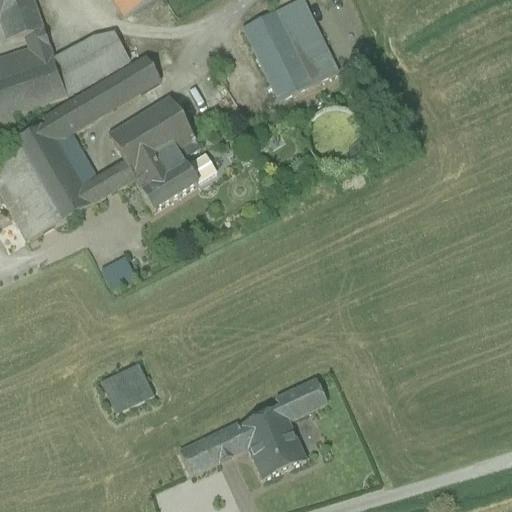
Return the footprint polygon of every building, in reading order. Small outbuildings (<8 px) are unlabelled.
[(30,0),(0,0),(0,4),(8,17),(33,6),(30,0)] [(159,1),(158,0),(111,0),(125,22),(159,1)] [(22,42),(24,41),(43,35),(33,6),(8,17),(0,20),(0,24),(7,44),(22,42)] [(276,18),(311,90),(336,78),(300,6),(276,18)] [(276,18),(243,34),(279,106),(311,90),(276,18)] [(51,59),(61,87),(120,55),(106,29),(51,59)] [(27,55),(47,48),(43,35),(24,41),(22,42),(27,55)] [(0,64),(0,80),(51,59),(47,48),(27,55),(0,64)] [(61,87),(66,101),(127,68),(120,55),(61,87)] [(51,59),(0,80),(0,125),(12,121),(66,101),(61,87),(51,59)] [(46,129),(57,147),(73,138),(159,87),(145,62),(41,123),(45,129),(46,129)] [(120,162),(133,182),(176,156),(194,145),(169,104),(108,141),(120,162)] [(362,154),(365,143),(362,132),(356,122),(346,116),(334,114),(323,116),(314,123),(307,132),(305,144),(307,155),(314,165),(324,171),(335,173),(347,171),(356,164),(362,154)] [(12,121),(0,125),(0,138),(16,132),(12,121)] [(54,231),(92,210),(82,192),(57,147),(46,129),(45,129),(9,150),(54,231)] [(105,202),(135,185),(133,182),(120,162),(95,176),(73,138),(57,147),(82,192),(95,185),(105,202)] [(176,156),(185,171),(204,160),(194,145),(176,156)] [(54,231),(9,150),(0,154),(0,198),(27,246),(54,231)] [(176,156),(133,182),(135,185),(142,197),(185,171),(176,156)] [(142,197),(141,198),(152,218),(197,191),(185,171),(142,197)] [(95,185),(82,192),(92,210),(105,202),(95,185)] [(124,261),(100,274),(111,294),(134,282),(124,261)] [(138,369),(101,387),(116,420),(153,402),(138,369)] [(275,404),(279,413),(287,428),(326,410),(315,386),(275,404)] [(279,413),(236,433),(247,456),(291,436),(287,428),(279,413)] [(190,482),(247,456),(236,433),(179,460),(190,482)] [(291,436),(247,456),(261,486),(305,467),(291,436)]
